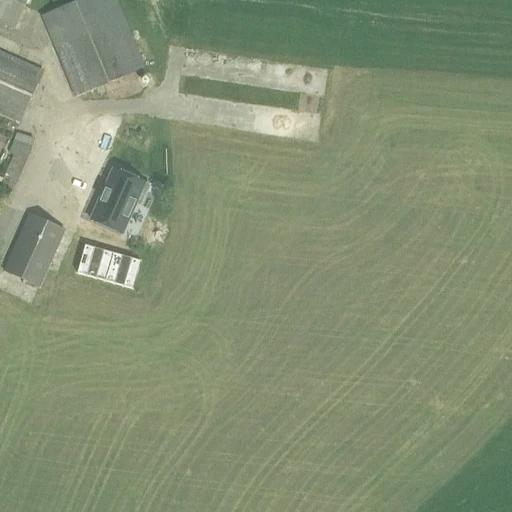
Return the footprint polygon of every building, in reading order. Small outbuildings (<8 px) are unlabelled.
[(28,0),(0,0),(0,22),(15,29),(28,0)] [(147,69),(117,0),(81,0),(42,15),(75,98),(147,69)] [(291,44),(301,44),(302,25),(292,25),(291,44)] [(0,52),(0,112),(20,122),(43,71),(0,52)] [(244,72),(243,58),(198,59),(198,68),(206,68),(206,79),(220,78),(220,73),(244,72)] [(116,162),(126,156),(112,132),(101,138),(116,162)] [(1,185),(13,190),(27,160),(35,139),(17,133),(10,153),(14,155),(1,185)] [(115,169),(92,220),(123,234),(136,203),(142,206),(151,185),(115,169)] [(65,230),(31,214),(5,272),(40,287),(65,230)]
